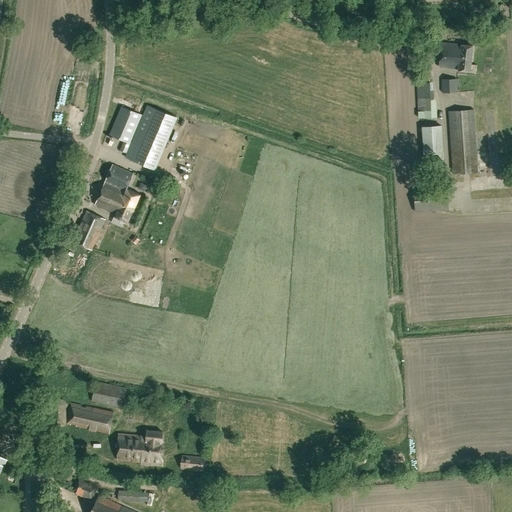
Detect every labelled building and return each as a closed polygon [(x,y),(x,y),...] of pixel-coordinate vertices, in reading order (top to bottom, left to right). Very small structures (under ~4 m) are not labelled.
[(471,14),(479,13),(478,6),(470,8),(471,14)] [(470,71),(472,45),(441,42),(439,67),(458,68),(458,70),(470,71)] [(442,92),(458,91),(458,79),(441,79),(442,92)] [(420,95),(420,106),(426,106),(426,113),(437,113),(437,95),(420,95)] [(176,117),(147,105),(143,115),(131,143),(124,140),(120,150),(127,153),(125,157),(155,169),(176,117)] [(143,115),(121,106),(110,134),(124,140),(131,143),(143,115)] [(453,174),(478,172),(474,109),(449,111),(453,174)] [(425,159),(443,157),(441,125),(422,127),(425,159)] [(432,181),(445,180),(443,163),(431,164),(432,181)] [(112,165),(95,204),(115,213),(114,215),(128,222),(141,194),(127,188),(133,174),(112,165)] [(448,187),(413,189),(415,211),(449,209),(448,187)] [(92,250),(105,219),(86,210),(73,241),(92,250)] [(123,407),(127,385),(96,379),(91,401),(123,407)] [(66,423),(71,401),(68,398),(62,396),(56,399),(51,419),(55,423),(61,424),(66,423)] [(115,412),(72,402),(67,423),(110,433),(115,412)] [(117,459),(141,461),(141,464),(163,464),(163,430),(147,430),(147,435),(119,433),(117,459)] [(204,471),(205,457),(182,454),(180,469),(204,471)] [(92,500),(98,486),(84,480),(76,493),(92,500)] [(32,511),(53,511),(52,495),(31,498),(32,511)] [(134,511),(99,495),(91,511),(134,511)]
